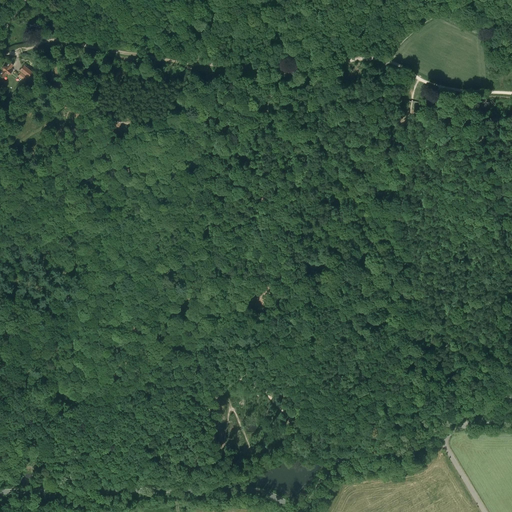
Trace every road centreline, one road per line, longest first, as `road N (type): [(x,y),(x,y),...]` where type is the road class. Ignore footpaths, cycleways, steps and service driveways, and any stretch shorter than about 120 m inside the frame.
road 1 (track): [(169,342),(251,330),(306,371),(320,368),(330,345),(327,331),(282,298),(176,279),(165,269),(195,146),(225,124)]
road 2 (track): [(0,54),(62,40),(269,70),(385,60)]
road 3 (track): [(225,124),(239,138),(233,209),(247,220),(286,192),(289,168),(312,130),(358,98),(385,60)]
road 4 (track): [(185,408),(233,378),(262,390),(308,428),(397,418),(424,334)]
road 5 (track): [(150,431),(173,459),(213,458),(230,406),(251,452)]
road 6 (track): [(30,430),(71,459),(150,431)]
road 7 (track): [(445,87),(448,129),(470,161),(485,171),(511,165)]
